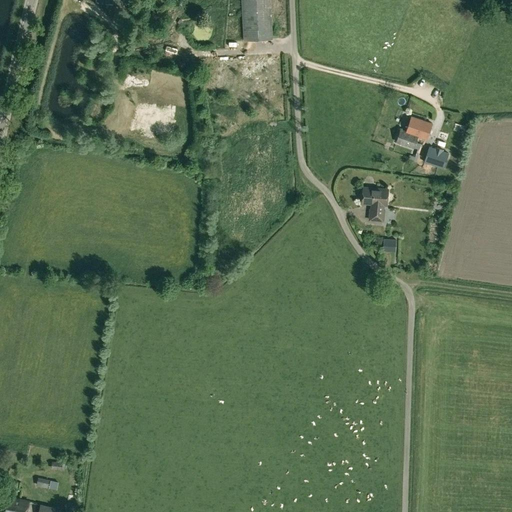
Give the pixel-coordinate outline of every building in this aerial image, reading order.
[(272,39),(269,0),(242,0),(245,41),(272,39)] [(420,143),(416,142),(418,135),(427,138),(432,123),(411,117),(405,134),(399,132),(396,141),(414,147),(418,149),(420,143)] [(429,146),(424,162),(444,168),(449,152),(443,150),(443,149),(436,146),(435,148),(429,146)] [(370,209),(369,220),(383,221),(384,210),(382,210),(382,205),(387,205),(388,189),(363,187),(362,203),(372,204),(372,209),(370,209)] [(384,249),(395,249),(395,239),(384,239),(384,249)] [(61,470),(61,463),(50,461),(50,468),(61,470)] [(50,479),(38,477),(36,485),(48,488),(50,479)] [(5,495),(1,511),(26,511),(29,501),(5,495)]
